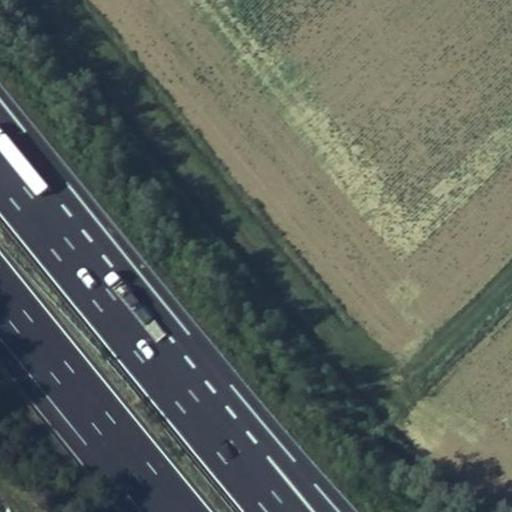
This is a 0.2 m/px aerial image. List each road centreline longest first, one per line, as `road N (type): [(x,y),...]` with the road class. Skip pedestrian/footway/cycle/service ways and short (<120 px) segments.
road 1 (track): [(425,382),(363,387),(45,0)]
road 2 (motorway): [(198,417),(0,172)]
road 3 (motorway): [(0,295),(175,511)]
road 4 (motorway): [(326,511),(292,474),(198,417)]
road 5 (motorway): [(278,511),(198,417)]
